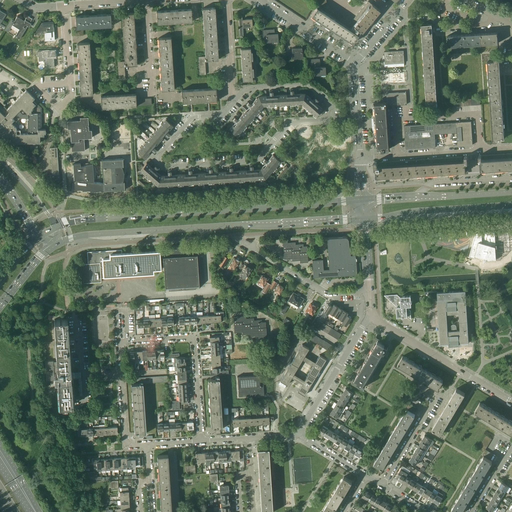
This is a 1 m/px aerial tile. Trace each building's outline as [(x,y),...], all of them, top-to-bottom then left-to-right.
[(326,4),(325,0),(315,0),(316,7),(311,16),(352,43),(358,35),(359,35),(361,32),(362,32),(362,31),(379,11),(379,10),(371,4),(368,1),(367,1),(367,2),(349,23),(324,6),(326,4)] [(215,7),(206,8),(202,8),(203,26),(209,25),(216,25),(215,18),(215,15),(215,7)] [(184,9),(181,9),(174,10),(175,22),(192,21),(191,9),(184,9)] [(156,11),(157,14),(157,24),(175,22),(174,10),(167,10),(166,10),(164,10),(164,11),(156,11)] [(122,13),(122,21),(123,31),(129,31),(134,30),(134,23),(134,20),(133,13),(122,13)] [(103,14),(100,15),(93,15),(94,27),(111,26),(110,14),(103,15),(103,14)] [(86,16),(83,16),(76,16),(76,28),(94,27),(93,15),(86,16)] [(20,39),(28,26),(29,27),(31,24),(29,23),(32,19),(27,16),(24,21),(17,17),(8,31),(20,39)] [(238,16),(239,36),(243,36),(242,27),(252,26),(252,19),(242,19),(242,16),(238,16)] [(42,23),(35,33),(50,32),(50,37),(48,37),(49,41),(55,40),(53,22),(42,23)] [(430,24),(426,24),(422,24),(427,107),(437,107),(437,100),(435,101),(431,33),(432,33),(432,28),(431,28),(430,24)] [(216,25),(209,25),(203,26),(204,43),(210,42),(217,42),(216,35),(216,32),(216,25)] [(262,30),(263,43),(278,42),(277,32),(274,32),(274,29),(262,30)] [(134,30),(129,31),(123,31),(124,48),(136,47),(135,40),(135,37),(134,30)] [(490,33),(487,33),(480,34),(481,44),(497,43),(498,43),(497,32),(496,32),(496,33),(490,33)] [(474,34),(471,34),(464,35),(465,45),(481,44),(480,34),(474,34)] [(457,35),(454,35),(448,36),(447,36),(448,47),(449,47),(449,46),(465,45),(464,35),(457,35)] [(170,37),(167,37),(158,38),(158,45),(158,46),(159,48),(159,55),(166,55),(172,55),(170,37)] [(23,38),(19,45),(20,45),(17,49),(21,52),(27,40),(23,38)] [(89,42),(83,43),(77,43),(78,50),(78,51),(78,53),(78,61),(85,60),(90,60),(89,42)] [(217,42),(210,42),(204,43),(205,56),(205,59),(205,60),(218,59),(217,52),(218,52),(217,49),(217,42)] [(291,58),(303,57),(301,48),(297,48),(297,46),(295,46),(295,48),(292,48),(292,52),(290,52),(290,54),(287,54),(288,60),(291,60),(291,58)] [(136,47),(124,48),(125,61),(125,65),(137,64),(136,57),(136,54),(136,47)] [(240,48),(241,55),(241,65),(251,64),(250,48),(240,48)] [(55,50),(47,51),(44,51),(37,52),(37,57),(38,57),(39,61),(43,60),(43,67),(43,68),(54,67),(54,56),(55,56),(55,55),(55,56),(54,51),(55,51),(55,50)] [(403,50),(383,52),(384,52),(384,55),(384,64),(404,63),(403,54),(402,51),(403,51),(403,50)] [(172,55),(166,55),(159,55),(160,62),(160,65),(160,73),(167,72),(173,72),(172,55)] [(492,61),(487,61),(487,62),(490,101),(501,100),(499,61),(499,58),(492,58),(492,61)] [(318,59),(310,59),(311,73),(314,73),(314,76),(325,75),(325,67),(318,67),(318,59)] [(90,60),(85,60),(78,61),(79,68),(79,71),(80,78),(86,77),(91,77),(90,60)] [(251,64),(241,65),(242,81),(247,80),(247,81),(248,81),(248,80),(252,80),(251,64)] [(173,72),(167,72),(160,73),(161,80),(161,83),(161,90),(174,89),(173,72)] [(404,73),(385,74),(385,83),(405,82),(404,73)] [(91,77),(86,77),(80,78),(80,85),(80,88),(81,95),(92,94),(91,77)] [(216,88),(199,89),(200,101),(207,101),(209,101),(217,100),(216,88)] [(199,89),(188,90),(181,90),(182,103),(189,102),(192,102),(200,101),(199,89)] [(301,103),(304,95),(302,94),(302,93),(299,93),(297,94),(297,95),(293,95),(293,89),(290,89),(290,95),(286,95),(286,94),(284,94),(281,94),(282,104),(301,103)] [(42,129),(41,113),(42,113),(41,113),(41,107),(37,103),(38,101),(37,100),(35,98),(26,90),(23,92),(7,109),(4,106),(2,108),(0,105),(0,134),(4,139),(4,141),(5,141),(5,140),(8,140),(8,143),(40,143),(40,136),(45,136),(45,129),(42,129)] [(281,94),(278,95),(276,95),(276,96),(273,96),(272,90),(269,91),(269,96),(266,97),(266,95),(264,96),(261,96),(261,97),(259,98),(263,106),(282,104),(281,94)] [(135,94),(118,95),(119,107),(126,106),(129,106),(136,105),(136,99),(135,94)] [(118,95),(109,95),(101,96),(102,108),(109,107),(110,107),(112,107),(119,107),(118,95)] [(315,104),(318,99),(316,97),(312,101),(309,99),(310,98),(309,97),(306,95),(304,95),(301,103),(315,116),(317,114),(323,108),(319,104),(317,106),(315,104)] [(250,120),(255,114),(263,106),(259,98),(257,98),(256,98),(254,100),(253,102),(254,103),(252,105),(247,101),(245,104),(250,108),(247,110),(246,109),(245,111),(243,113),(250,120)] [(504,138),(502,115),(501,100),(490,101),(493,138),(492,138),(492,141),(499,141),(499,138),(504,138)] [(383,102),(377,103),(372,103),(375,141),(375,148),(379,148),(379,150),(380,150),(381,152),(385,152),(385,150),(387,150),(387,149),(389,149),(389,147),(390,147),(388,106),(388,102),(387,102),(384,102),(383,102)] [(320,116),(325,110),(323,108),(317,114),(320,116)] [(237,135),(247,124),(250,120),(243,113),(241,116),(239,117),(240,118),(238,121),(234,117),(232,119),(236,123),(234,126),(232,124),(228,128),(237,135)] [(92,137),(91,130),(88,130),(88,117),(80,117),(80,120),(67,121),(67,129),(70,128),(71,151),(85,150),(84,138),(92,137)] [(165,119),(163,121),(152,134),(159,141),(161,138),(165,142),(166,140),(163,137),(162,136),(164,133),(168,137),(171,135),(166,131),(168,128),(170,130),(176,124),(170,118),(167,121),(165,119)] [(471,121),(456,122),(457,133),(457,146),(472,145),(471,121)] [(456,122),(434,124),(435,134),(457,133),(456,122)] [(435,147),(435,134),(434,124),(404,126),(406,149),(435,147)] [(237,135),(228,128),(226,130),(235,138),(237,135)] [(316,130),(309,141),(298,134),(297,134),(293,140),(300,146),(301,147),(299,149),(296,147),(293,151),(295,152),(296,158),(302,162),(303,169),(317,178),(329,175),(339,161),(336,158),(344,146),(341,144),(339,146),(336,144),(330,153),(323,148),(330,138),(318,130),(316,130)] [(152,134),(148,138),(138,150),(140,152),(138,154),(145,160),(150,153),(148,152),(151,149),(155,153),(157,150),(153,146),(155,144),(160,148),(161,147),(157,143),(159,141),(152,134)] [(59,174),(57,147),(50,148),(52,174),(47,175),(47,181),(60,180),(60,174),(59,174)] [(336,158),(337,159),(344,152),(342,150),(336,158)] [(511,153),(507,154),(478,156),(479,161),(481,161),(482,170),(511,168),(511,153)] [(268,162),(267,161),(263,158),(261,160),(266,164),(263,167),(262,166),(260,169),(264,177),(266,176),(266,177),(280,161),(273,154),(271,157),(268,155),(267,156),(270,159),(268,162)] [(462,157),(440,158),(379,162),(379,165),(377,165),(377,162),(374,162),(375,172),(377,172),(377,177),(466,171),(465,166),(468,166),(467,156),(464,156),(464,160),(462,160),(462,157)] [(125,190),(124,181),(122,182),(122,179),(121,166),(123,166),(123,158),(101,160),(102,168),(103,183),(94,182),(94,180),(95,180),(95,178),(96,177),(96,175),(96,174),(96,173),(96,171),(95,170),(95,168),(95,167),(94,165),(93,165),(93,164),(93,163),(83,165),(84,166),(80,166),(80,163),(73,164),(73,172),(74,180),(75,180),(75,182),(74,182),(74,190),(82,189),(82,191),(90,190),(90,191),(98,191),(98,190),(103,190),(103,191),(125,190)] [(152,169),(149,167),(152,164),(150,163),(149,165),(146,163),(139,170),(155,184),(156,183),(158,184),(161,175),(158,173),(157,174),(154,171),(158,167),(156,165),(152,169)] [(253,171),(253,169),(253,165),(249,165),(250,171),(246,171),(246,167),(244,167),(244,170),(241,170),(242,180),(262,179),(262,178),(264,177),(260,169),(256,169),(256,170),(253,171)] [(232,172),(232,166),(229,166),(229,172),(226,172),(225,168),(223,168),(224,171),(220,171),(221,181),(242,180),(241,170),(238,170),(238,167),(236,168),(236,172),(232,172)] [(212,167),(208,167),(209,173),(205,174),(205,170),(203,170),(203,172),(200,173),(201,183),(221,181),(220,171),(217,172),(217,169),(215,169),(215,173),(212,173),(212,167)] [(201,183),(200,173),(197,173),(197,170),(195,170),(195,174),(192,175),(191,169),(188,169),(188,175),(185,175),(185,171),(183,171),(183,174),(180,174),(180,184),(201,183)] [(171,170),(167,170),(168,176),(164,176),(164,175),(161,175),(158,184),(159,184),(160,185),(180,184),(180,174),(176,174),(176,171),(174,172),(174,174),(175,176),(171,176),(171,170)] [(476,233),(469,257),(485,261),(500,260),(510,251),(509,237),(506,231),(476,233)] [(322,259),(312,260),(312,267),(314,267),(314,277),(357,275),(355,254),(350,255),(348,239),(347,238),(347,237),(346,237),(345,237),(344,236),(328,238),(330,265),(329,265),(329,269),(323,270),(322,259)] [(303,244),(295,244),(295,242),(287,242),(287,240),(282,240),(284,259),(291,258),(292,261),(299,260),(300,262),(308,262),(307,246),(303,246),(303,244)] [(225,249),(230,252),(234,246),(229,243),(225,249)] [(160,268),(160,267),(163,266),(164,271),(165,291),(165,289),(168,289),(169,291),(196,289),(195,287),(199,287),(199,289),(199,284),(197,251),(196,251),(196,253),(189,253),(189,245),(181,246),(178,247),(178,246),(158,247),(159,251),(116,254),(110,254),(110,250),(87,252),(88,263),(80,264),(81,278),(82,283),(101,282),(101,278),(104,278),(104,276),(119,275),(121,275),(123,275),(153,273),(153,269),(160,268)] [(221,257),(218,264),(223,267),(229,258),(223,254),(223,255),(221,257)] [(229,265),(234,269),(239,261),(239,260),(238,260),(237,259),(236,259),(234,258),(229,265)] [(248,267),(245,265),(241,273),(247,276),(251,269),(251,268),(251,267),(249,266),(248,267)] [(257,283),(256,284),(262,287),(263,286),(264,287),(262,291),(265,293),(270,284),(267,282),(266,283),(265,283),(267,278),(265,277),(265,275),(263,274),(262,275),(261,275),(257,282),(257,283)] [(279,294),(280,293),(281,294),(282,292),(281,291),(284,287),(278,284),(274,291),(279,294)] [(448,344),(461,343),(469,343),(465,291),(437,292),(440,344),(448,344)] [(298,307),(303,299),(299,296),(297,295),(293,293),(288,301),(298,307)] [(410,296),(401,296),(400,297),(397,295),(384,295),(397,307),(396,308),(397,317),(406,317),(407,316),(411,319),(410,312),(410,311),(410,310),(409,309),(408,309),(408,308),(407,308),(407,307),(410,306),(411,305),(410,296)] [(316,307),(311,304),(310,303),(306,311),(312,314),(316,307)] [(332,306),(327,303),(322,312),(327,315),(329,313),(328,313),(332,306)] [(284,314),(288,307),(283,304),(279,311),(277,313),(282,315),(283,313),(284,314)] [(338,307),(333,304),(332,306),(328,313),(329,313),(333,315),(338,307)] [(343,310),(338,307),(333,315),(338,318),(343,310)] [(348,313),(343,310),(338,318),(342,321),(346,315),(348,313)] [(214,312),(214,315),(215,322),(221,321),(221,320),(223,320),(223,311),(214,312)] [(351,318),(346,315),(342,321),(341,323),(346,326),(351,318)] [(233,317),(234,332),(242,332),(242,334),(250,334),(250,336),(258,336),(258,338),(266,337),(265,322),(265,323),(261,323),(261,320),(254,320),(253,318),(246,318),(245,316),(233,317)] [(75,372),(71,373),(67,318),(54,319),(57,363),(54,364),(53,360),(44,361),(45,379),(55,379),(54,376),(57,376),(59,405),(73,404),(72,382),(73,382),(73,378),(75,378),(75,372)] [(363,388),(381,359),(388,347),(375,339),(351,380),(363,388)] [(319,355),(315,362),(304,356),(308,348),(302,344),(291,362),(280,381),(287,385),(291,377),(302,384),(297,391),(304,395),(326,359),(319,355)] [(416,364),(405,358),(403,356),(397,365),(411,373),(416,364)] [(429,372),(418,366),(416,364),(411,373),(424,381),(429,372)] [(443,380),(432,374),(429,372),(424,381),(438,389),(443,380)] [(238,397),(263,395),(262,379),(259,379),(259,375),(258,375),(237,377),(237,376),(238,397)] [(218,379),(213,379),(211,379),(211,378),(209,379),(208,379),(211,427),(214,427),(215,431),(220,430),(219,427),(221,427),(218,379)] [(131,384),(135,432),(138,432),(139,435),(143,435),(143,432),(145,432),(141,383),(140,383),(137,384),(131,384)] [(346,388),(343,393),(349,397),(353,392),(346,388)] [(456,388),(453,394),(448,402),(457,407),(465,394),(456,388)] [(343,393),(339,398),(346,402),(349,397),(343,393)] [(188,404),(188,400),(187,396),(178,396),(179,400),(181,400),(181,404),(188,404)] [(339,398),(336,403),(343,407),(346,402),(339,398)] [(448,402),(440,415),(449,420),(457,407),(448,402)] [(336,403),(333,408),(340,413),(343,407),(336,403)] [(493,411),(482,404),(480,403),(474,411),(488,419),(493,411)] [(333,408),(330,413),(339,419),(342,414),(340,413),(333,408)] [(406,410),(403,415),(398,423),(406,429),(410,423),(412,420),(415,415),(412,413),(410,412),(407,410),(406,410)] [(506,419),(496,412),(493,411),(488,419),(501,427),(506,419)] [(440,415),(435,423),(432,429),(440,434),(449,420),(440,415)] [(332,423),(333,420),(332,419),(330,421),(329,421),(325,427),(328,429),(332,423)] [(511,422),(509,420),(506,419),(501,427),(511,433),(511,422)] [(398,423),(395,429),(390,437),(398,442),(402,436),(404,434),(404,433),(406,429),(398,423)] [(328,429),(325,427),(323,426),(319,432),(324,435),(328,429)] [(81,428),(77,428),(78,436),(81,436),(82,436),(87,435),(87,428),(81,429),(81,428)] [(329,438),(333,432),(328,429),(324,435),(329,438)] [(333,432),(329,438),(334,441),(338,435),(333,432)] [(338,435),(334,441),(339,445),(343,438),(338,435)] [(424,436),(421,441),(428,445),(431,440),(424,436)] [(390,437),(387,442),(382,450),(390,456),(394,450),(395,448),(395,447),(398,442),(390,437)] [(343,438),(339,445),(344,448),(348,441),(343,438)] [(348,441),(344,448),(349,451),(353,444),(348,441)] [(428,445),(421,441),(418,446),(425,450),(428,445)] [(353,444),(349,451),(354,454),(358,447),(353,444)] [(418,446),(415,451),(422,455),(425,450),(418,446)] [(358,447),(354,454),(360,457),(364,450),(358,447)] [(257,449),(258,465),(269,464),(268,448),(266,448),(264,448),(257,449)] [(239,450),(234,450),(235,459),(239,459),(239,461),(244,461),(243,450),(239,450)] [(382,450),(381,452),(374,464),(382,469),(390,456),(382,450)] [(415,451),(412,456),(419,460),(422,455),(415,451)] [(158,465),(158,472),(169,471),(168,455),(157,455),(157,462),(157,465),(158,465)] [(416,465),(419,460),(412,456),(409,461),(416,465)] [(483,456),(475,469),(484,475),(492,461),(490,460),(487,458),(484,457),(483,456)] [(269,464),(258,465),(259,481),(270,480),(269,464)] [(403,483),(408,474),(401,469),(396,477),(398,479),(398,480),(403,483)] [(475,469),(467,483),(476,488),(484,475),(475,469)] [(169,471),(158,472),(159,478),(158,478),(158,481),(159,481),(159,488),(170,487),(169,471)] [(408,474),(403,483),(408,486),(412,479),(414,477),(408,474)] [(344,476),(335,491),(344,496),(352,482),(344,476)] [(412,479),(408,486),(413,489),(417,482),(412,479)] [(270,480),(259,481),(260,497),(271,496),(270,480)] [(417,482),(413,489),(418,492),(422,485),(417,482)] [(501,482),(498,487),(505,492),(508,486),(501,482)] [(467,483),(459,497),(467,502),(476,488),(467,483)] [(422,485),(418,492),(423,495),(427,488),(422,485)] [(119,492),(120,496),(129,495),(128,491),(128,487),(121,488),(122,492),(119,492)] [(170,487),(159,488),(160,495),(159,495),(159,497),(160,497),(160,504),(171,503),(170,487)] [(498,487),(495,492),(502,497),(505,492),(498,487)] [(427,488),(423,495),(428,498),(432,491),(427,488)] [(362,497),(367,500),(371,493),(366,490),(362,497)] [(335,491),(327,504),(336,509),(344,496),(335,491)] [(432,491),(428,498),(433,501),(437,495),(432,491)] [(495,492),(492,497),(499,501),(502,497),(495,492)] [(376,496),(371,493),(367,500),(372,503),(376,496)] [(442,498),(442,497),(437,495),(433,501),(438,504),(442,498)] [(272,511),(271,496),(260,497),(260,511),(272,511)] [(376,496),(372,503),(371,505),(376,508),(377,506),(381,499),(376,496)] [(461,511),(467,502),(459,497),(451,510),(453,511),(461,511)] [(492,497),(489,502),(496,506),(499,501),(492,497)] [(386,502),(381,499),(377,506),(382,509),(386,502)] [(387,511),(391,505),(386,502),(382,509),(387,511)] [(493,511),(496,506),(489,502),(486,508),(493,511)] [(171,511),(171,503),(160,504),(161,510),(160,511),(171,511)]
